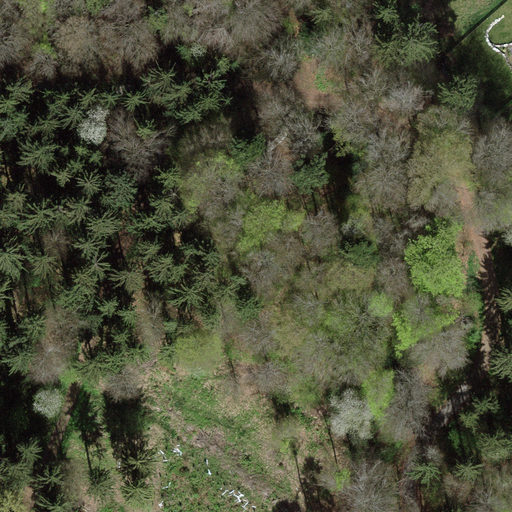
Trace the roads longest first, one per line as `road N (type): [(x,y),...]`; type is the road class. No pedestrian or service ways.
road 1 (track): [(0,73),(169,74),(342,107),(410,140),(447,174),(479,243),(492,322),(477,372),(412,458),(412,511)]
road 2 (track): [(290,96),(198,148),(144,198),(20,511)]
